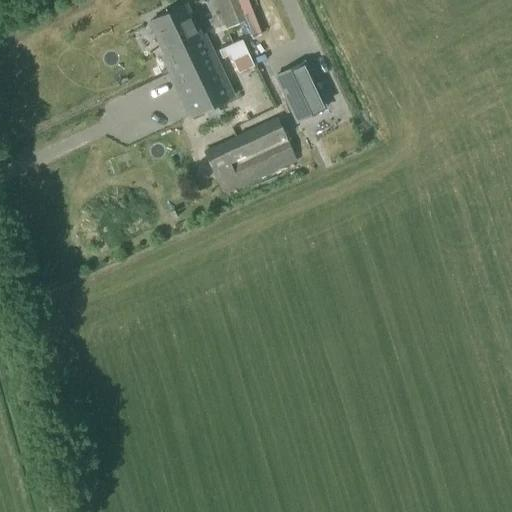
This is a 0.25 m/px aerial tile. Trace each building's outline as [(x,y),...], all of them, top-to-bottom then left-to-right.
[(213,0),(225,30),(244,23),(235,0),(213,0)] [(201,40),(185,6),(150,23),(171,68),(168,69),(191,116),(232,97),(204,38),(201,40)] [(253,66),(241,41),(218,52),(221,59),(228,56),(237,74),(253,66)] [(325,108),(303,63),(275,77),(296,122),(325,108)] [(225,198),(297,164),(277,118),(203,152),(225,198)]
